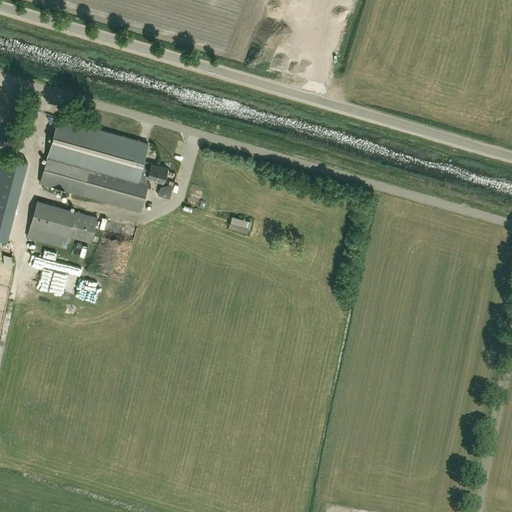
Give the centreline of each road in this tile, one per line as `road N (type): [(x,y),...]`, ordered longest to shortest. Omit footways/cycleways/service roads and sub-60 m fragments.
road 1 (tertiary): [(0,7),(511,158)]
road 2 (unclassified): [(511,222),(0,78)]
road 3 (unknown): [(511,343),(475,511)]
